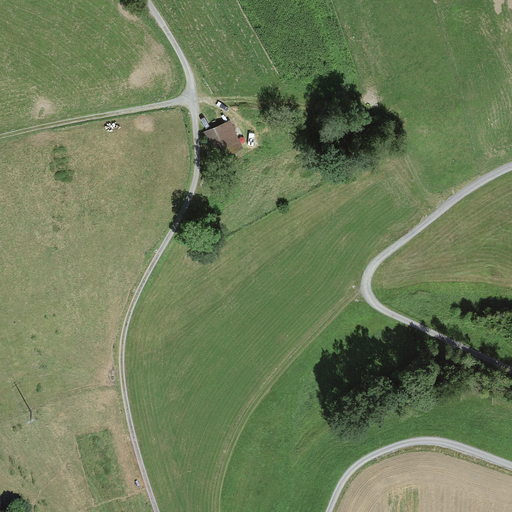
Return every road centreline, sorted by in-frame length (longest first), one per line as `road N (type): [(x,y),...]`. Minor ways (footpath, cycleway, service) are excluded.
road 1 (track): [(149,10),(186,68),(197,159),(187,202),(142,280),(122,336),(128,414),(158,511)]
road 2 (track): [(511,370),(385,310),(367,298),(363,279),(456,196),(511,164)]
road 3 (track): [(328,511),(349,469),(407,442),(447,441),(511,464)]
road 4 (track): [(0,138),(191,97)]
